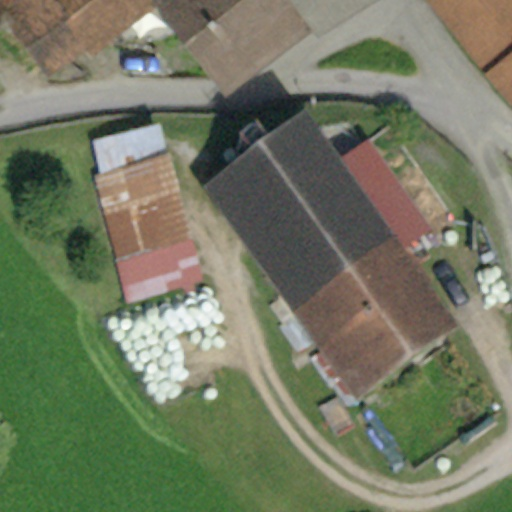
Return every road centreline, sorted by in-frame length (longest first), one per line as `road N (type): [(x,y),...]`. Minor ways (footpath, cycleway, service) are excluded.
road 1 (track): [(234,251),(256,375),(309,447),(399,496),(472,482),(511,441)]
road 2 (track): [(0,109),(226,98),(400,9)]
road 3 (residential): [(400,0),(459,104),(511,138)]
